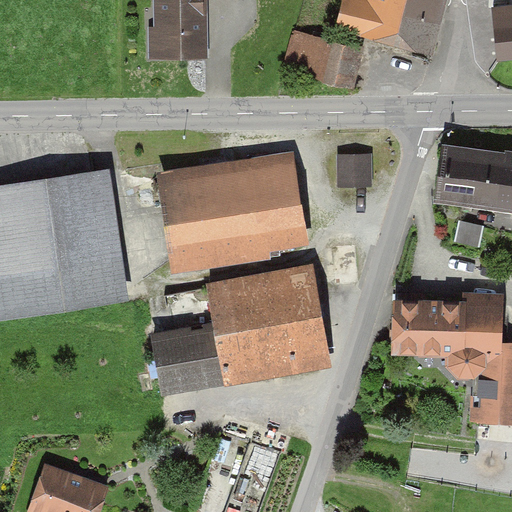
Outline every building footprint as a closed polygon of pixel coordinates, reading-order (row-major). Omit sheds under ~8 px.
[(151,0),(153,53),(209,52),(208,0),(151,0)] [(364,0),(364,1),(362,0),(344,0),(338,26),(392,40),(400,12),(406,14),(410,0),(364,0)] [(445,0),(410,0),(406,14),(400,12),(392,40),(431,51),(445,0)] [(511,22),(496,24),(499,57),(511,55),(511,22)] [(354,86),(364,47),(297,30),(287,69),(354,86)] [(511,156),(446,146),(438,195),(511,206),(511,156)] [(296,149),(160,174),(177,266),(313,241),(296,149)] [(374,185),(373,152),(338,152),(339,186),(374,185)] [(108,163),(0,179),(0,317),(128,299),(108,163)] [(482,228),(462,223),(459,238),(478,242),(482,228)] [(324,278),(213,300),(228,377),(340,354),(324,278)] [(501,307),(398,303),(396,348),(453,351),(452,364),(461,372),(474,373),(481,365),(479,417),(511,418),(511,348),(500,348),(501,307)] [(211,320),(151,332),(163,394),(224,381),(211,320)] [(104,511),(114,482),(44,461),(28,511),(104,511)]
